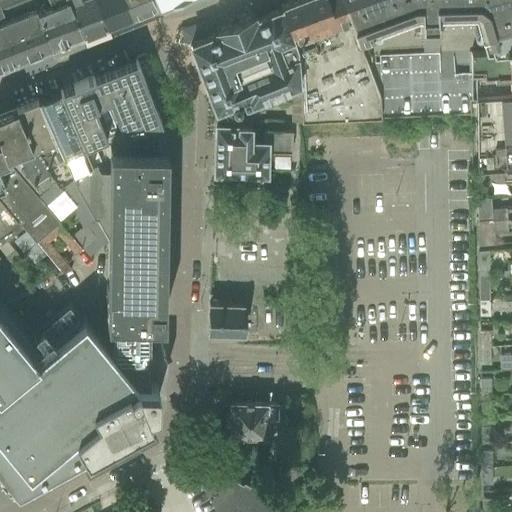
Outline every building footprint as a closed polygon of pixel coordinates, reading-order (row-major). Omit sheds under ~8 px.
[(0,0),(0,66),(18,59),(50,47),(31,0),(0,0)] [(31,0),(50,47),(80,35),(65,0),(31,0)] [(95,0),(65,0),(80,35),(106,25),(95,0)] [(122,0),(95,0),(106,25),(129,16),(122,0)] [(122,0),(129,16),(156,5),(153,0),(122,0)] [(282,3),(280,3),(281,6),(298,45),(299,80),(301,122),(380,118),(379,95),(358,39),(342,0),(288,0),(286,1),(285,0),(282,2),(282,3)] [(511,0),(342,0),(358,39),(374,34),(371,24),(414,8),(419,8),(420,41),(436,40),(435,27),(443,26),(443,7),(474,6),(479,10),(485,28),(478,30),(479,33),(511,23),(511,0)] [(216,108),(216,110),(248,100),(299,80),(298,45),(281,6),(255,16),(254,13),(215,28),(216,32),(189,42),(215,108),(216,108)] [(511,23),(479,33),(482,41),(485,51),(511,49),(511,23)] [(470,52),(470,76),(511,72),(511,49),(485,51),(470,52)] [(59,89),(60,91),(83,144),(116,131),(161,121),(136,58),(59,89)] [(471,100),(474,100),(511,97),(511,72),(470,76),(471,100)] [(60,91),(38,101),(52,134),(71,176),(72,177),(71,177),(94,219),(95,218),(108,241),(108,282),(105,282),(105,318),(112,318),(142,319),(149,319),(158,319),(162,319),(163,283),(163,165),(164,147),(162,147),(158,146),(151,146),(108,146),(107,148),(107,166),(107,171),(95,171),(95,165),(96,164),(96,163),(92,165),(83,144),(60,91)] [(511,97),(476,100),(476,124),(511,120),(511,97)] [(37,98),(14,106),(29,142),(51,173),(59,181),(71,176),(52,134),(38,101),(37,98)] [(290,153),(291,130),(279,129),(279,128),(274,127),(274,129),(261,129),(261,132),(250,132),(251,107),(248,100),(216,110),(215,123),(214,123),(213,171),(241,172),(240,184),(261,185),(261,173),(265,173),(265,152),(290,153)] [(14,106),(0,111),(0,142),(7,160),(38,196),(59,181),(51,173),(29,142),(14,106)] [(511,120),(476,124),(476,172),(479,172),(488,171),(511,169),(511,120)] [(38,196),(7,160),(0,142),(0,199),(17,219),(34,239),(58,219),(38,196)] [(107,166),(107,148),(99,148),(99,166),(107,166)] [(273,156),(273,168),(289,168),(289,156),(273,156)] [(511,180),(511,193),(511,192),(511,169),(488,171),(489,182),(511,180)] [(511,205),(491,207),(492,219),(511,216),(511,192),(511,193),(511,195),(511,205)] [(0,296),(2,298),(26,289),(0,257),(0,234),(17,219),(0,199),(0,296)] [(511,216),(492,219),(492,230),(511,228),(511,216)] [(488,250),(478,251),(478,268),(488,268),(488,250)] [(502,273),(510,273),(511,272),(511,260),(509,261),(509,269),(502,269),(502,273)] [(479,282),(479,298),(489,298),(488,282),(479,282)] [(489,298),(479,298),(479,315),(489,315),(489,298)] [(209,302),(208,332),(208,333),(210,333),(210,332),(243,333),(243,303),(211,302),(211,301),(209,301),(209,302)] [(0,465),(20,490),(85,454),(86,454),(75,433),(136,381),(111,352),(99,337),(83,317),(82,318),(46,348),(37,337),(32,331),(16,311),(5,319),(0,312),(0,465)] [(480,331),(480,347),(489,346),(489,331),(480,331)] [(489,346),(480,347),(480,364),(490,364),(489,346)] [(511,353),(498,354),(499,369),(511,368),(511,353)] [(490,378),(480,378),(480,396),(491,395),(490,378)] [(75,433),(86,454),(150,418),(148,411),(154,409),(156,409),(156,382),(155,382),(148,382),(136,381),(75,433)] [(271,437),(270,395),(232,397),(233,439),(271,437)] [(480,396),(480,418),(491,418),(491,395),(480,396)] [(491,426),(480,426),(480,443),(491,443),(491,426)] [(482,451),(482,466),(492,466),(492,451),(482,451)] [(215,457),(207,475),(220,481),(215,494),(256,511),(271,511),(283,487),(215,457)] [(492,466),(482,466),(482,484),(492,484),(492,466)] [(482,498),(482,511),(492,511),(492,498),(482,498)]
